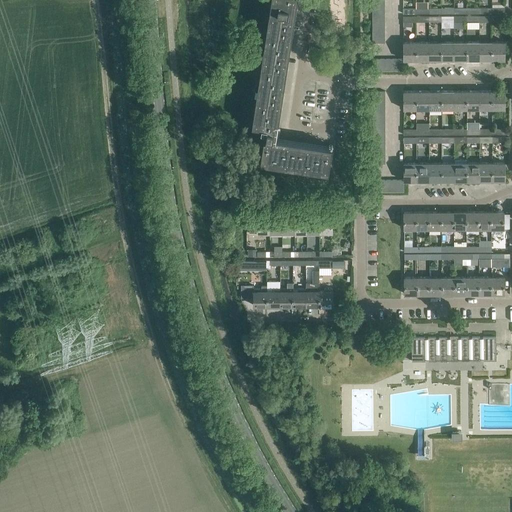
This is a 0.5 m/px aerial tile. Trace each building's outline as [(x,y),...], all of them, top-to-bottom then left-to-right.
[(295,0),(271,0),(252,124),(261,125),(261,130),(267,131),(266,139),(264,138),(260,161),(328,171),(331,147),(279,138),(280,128),(276,127),(295,0)] [(492,7),(492,13),(505,13),(505,7),(504,7),(504,4),(492,4),(492,7)] [(416,21),(416,16),(403,16),(403,26),(413,26),(413,21),(416,21)] [(403,41),(404,58),(404,59),(417,59),(417,41),(403,41)] [(429,41),(417,41),(417,59),(429,59),(429,41)] [(442,41),(429,41),(429,59),(442,59),(442,41)] [(454,41),(442,41),(442,59),(454,59),(454,41)] [(467,41),(454,41),(454,59),(467,59),(467,41)] [(479,41),(467,41),(467,59),(479,59),(479,41)] [(492,41),(479,41),(479,59),(492,59),(492,41)] [(505,41),(492,41),(492,59),(505,59),(505,41)] [(404,108),(417,108),(417,90),(404,90),(404,108)] [(417,108),(430,108),(430,90),(417,90),(417,108)] [(430,108),(442,108),(442,90),(430,90),(430,108)] [(442,90),(442,108),(442,113),(454,112),(454,108),(455,108),(454,90),(442,90)] [(467,90),(454,90),(455,108),(467,108),(467,90)] [(479,90),(467,90),(467,108),(480,108),(479,90)] [(492,90),(479,90),(480,108),(492,108),(492,90)] [(505,90),(492,90),(492,108),(505,108),(505,90)] [(454,159),(454,162),(455,180),(467,180),(467,162),(467,159),(454,159)] [(404,162),(404,179),(404,180),(417,180),(417,162),(404,162)] [(430,162),(417,162),(417,180),(430,180),(430,162)] [(442,162),(430,162),(430,180),(442,180),(442,162)] [(454,162),(442,162),(442,180),(455,180),(454,162)] [(480,162),(467,162),(467,180),(480,180),(480,162)] [(493,162),(480,162),(480,180),(493,180),(493,162)] [(505,162),(493,162),(493,180),(505,180),(505,162)] [(404,228),(417,228),(417,211),(404,211),(404,228)] [(417,228),(429,228),(429,211),(417,211),(417,228)] [(429,228),(442,228),(442,211),(429,211),(429,228)] [(442,228),(454,228),(454,211),(442,211),(442,228)] [(454,228),(466,228),(466,211),(454,211),(454,228)] [(466,211),(466,228),(466,233),(479,233),(479,228),(479,211),(466,211)] [(491,211),(479,211),(479,228),(491,227),(491,211)] [(504,211),(491,211),(491,227),(504,227),(504,211)] [(332,215),(320,216),(320,232),(332,232),(332,215)] [(270,232),(270,216),(257,216),(257,217),(249,217),(249,232),(270,232)] [(282,216),(270,216),(270,232),(282,232),(282,216)] [(295,216),(282,216),(282,232),(295,232),(295,216)] [(307,216),(295,216),(295,232),(307,232),(307,216)] [(320,216),(307,216),(307,232),(320,232),(320,216)] [(454,242),(454,246),(454,251),(466,251),(466,245),(466,242),(454,242)] [(306,260),(306,264),(306,270),(319,270),(319,267),(319,259),(306,260)] [(417,293),(417,276),(404,277),(404,293),(417,293)] [(429,276),(417,276),(417,293),(429,293),(429,276)] [(442,276),(429,276),(429,293),(442,293),(442,276)] [(454,276),(442,276),(442,293),(454,293),(454,276)] [(467,276),(454,276),(454,293),(467,293),(467,276)] [(479,276),(467,276),(467,293),(479,293),(479,276)] [(492,276),(479,276),(479,293),(492,293),(492,276)] [(504,276),(492,276),(492,293),(504,293),(504,276)] [(280,288),(280,305),(293,305),(293,287),(293,282),(287,282),(287,288),(280,288)] [(268,305),(268,286),(267,286),(267,285),(261,285),(261,288),(254,288),(254,305),(268,305)] [(272,286),(268,286),(268,305),(280,305),(280,288),(272,288),(272,286)] [(299,288),(293,287),(293,305),(306,305),(306,287),(299,288)] [(319,287),(306,287),(306,305),(319,305),(319,290),(319,287)] [(324,290),(319,290),(319,305),(333,304),(333,287),(324,287),(324,290)] [(496,360),(496,345),(496,336),(483,336),(483,337),(480,337),(480,336),(472,336),(472,337),(469,337),(469,336),(461,336),(461,337),(447,338),(447,336),(439,336),(439,338),(436,338),(436,336),(428,337),(428,338),(425,338),(425,337),(412,337),(412,361),(496,360)]
